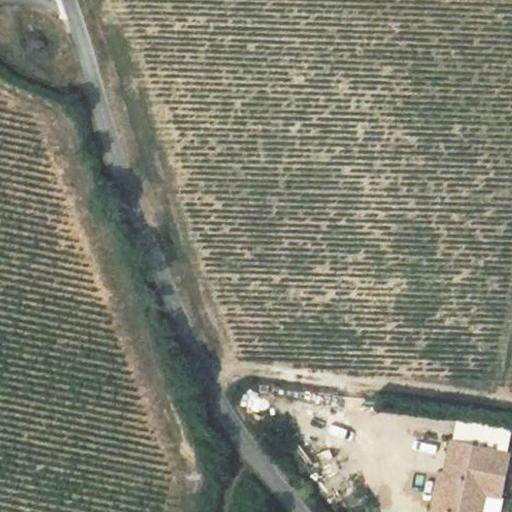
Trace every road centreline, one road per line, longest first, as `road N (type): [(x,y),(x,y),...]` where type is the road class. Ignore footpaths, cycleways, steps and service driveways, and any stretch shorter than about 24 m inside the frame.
road 1 (unclassified): [(295,511),(232,427),(188,340),(65,0)]
road 2 (track): [(202,371),(511,412)]
